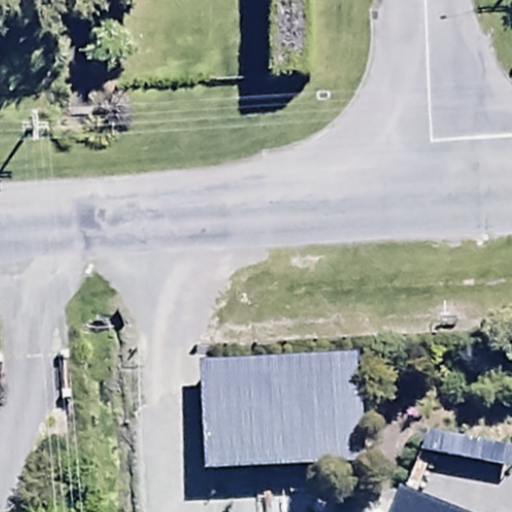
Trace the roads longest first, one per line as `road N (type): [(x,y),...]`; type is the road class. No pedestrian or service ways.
road 1 (residential): [(436,193),(0,214)]
road 2 (unclassified): [(436,193),(426,0)]
